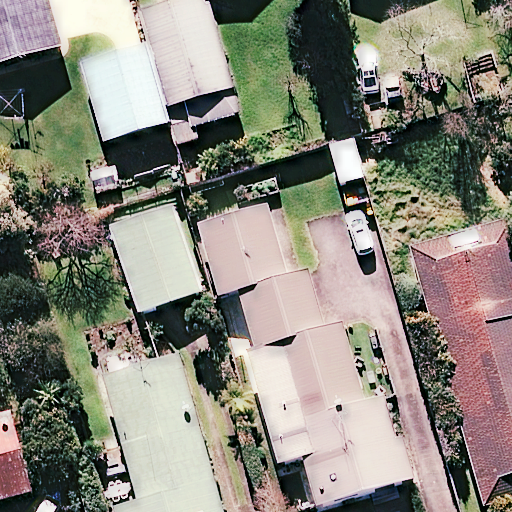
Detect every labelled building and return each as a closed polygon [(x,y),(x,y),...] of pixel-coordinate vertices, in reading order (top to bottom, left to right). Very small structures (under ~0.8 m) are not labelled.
[(0,0),(0,60),(60,44),(48,0),(0,0)] [(172,120),(165,122),(173,149),(226,134),(222,119),(239,114),(205,0),(175,0),(140,10),(150,44),(172,120)] [(172,120),(150,44),(82,63),(104,139),(164,122),(165,122),(172,120)] [(202,290),(175,204),(111,224),(138,310),(202,290)] [(383,389),(359,395),(325,266),(286,276),(268,205),(200,223),(219,294),(239,288),(255,346),(248,348),(278,461),(304,454),(316,501),(406,477),(383,389)] [(511,223),(510,215),(411,243),(484,504),(511,496),(511,223)] [(223,511),(176,352),(101,375),(136,495),(113,502),(115,511),(223,511)] [(0,416),(0,497),(31,490),(11,414),(0,416)]
